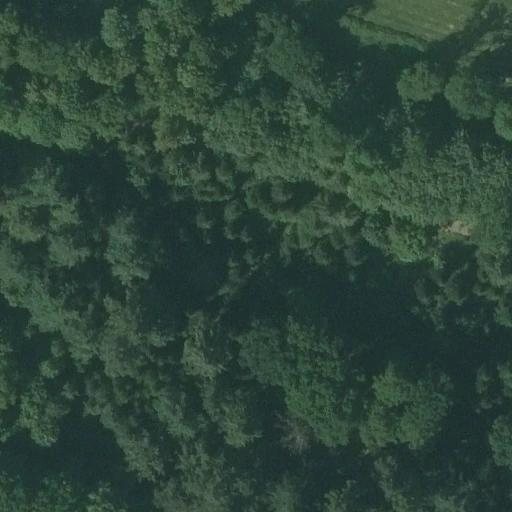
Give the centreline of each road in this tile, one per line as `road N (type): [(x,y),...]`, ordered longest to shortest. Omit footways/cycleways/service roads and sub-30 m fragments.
road 1 (track): [(0,74),(511,243)]
road 2 (track): [(0,308),(147,511)]
